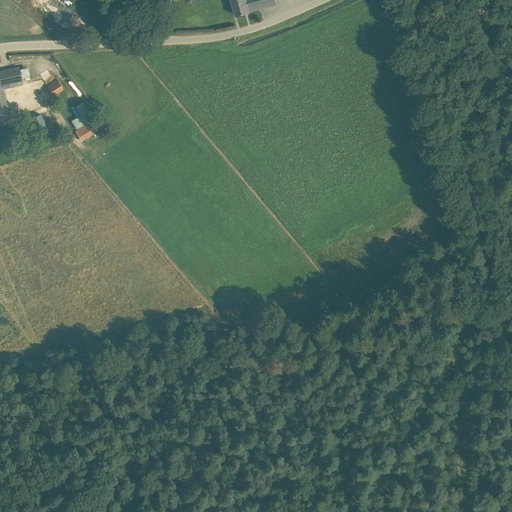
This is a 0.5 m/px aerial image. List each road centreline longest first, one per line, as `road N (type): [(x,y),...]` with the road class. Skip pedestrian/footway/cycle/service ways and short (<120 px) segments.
road 1 (track): [(511,188),(316,294),(0,362)]
road 2 (unclassified): [(0,46),(215,38),(314,0)]
road 3 (track): [(468,511),(448,223)]
road 4 (track): [(384,0),(448,223)]
